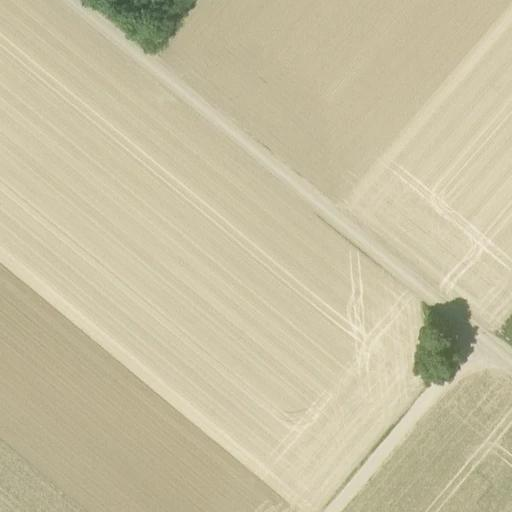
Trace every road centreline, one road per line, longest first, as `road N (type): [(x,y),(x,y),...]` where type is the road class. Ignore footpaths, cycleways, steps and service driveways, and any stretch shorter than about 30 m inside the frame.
road 1 (unclassified): [(511,371),(56,0)]
road 2 (track): [(480,348),(339,511)]
